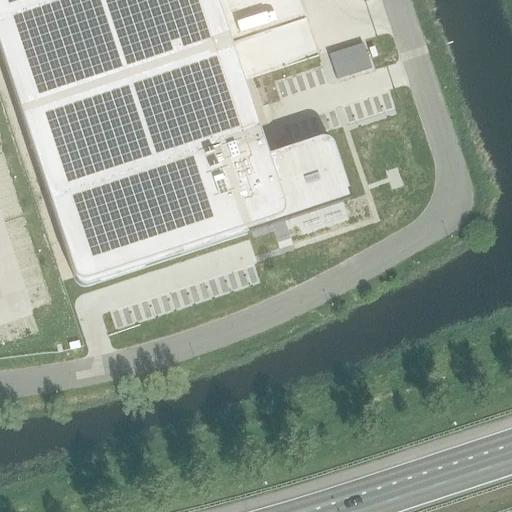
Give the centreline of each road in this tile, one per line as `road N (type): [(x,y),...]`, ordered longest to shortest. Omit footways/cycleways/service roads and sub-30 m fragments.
road 1 (unclassified): [(390,0),(454,197),(427,231),(217,339),(67,381),(0,386)]
road 2 (motorway): [(511,461),(356,511)]
